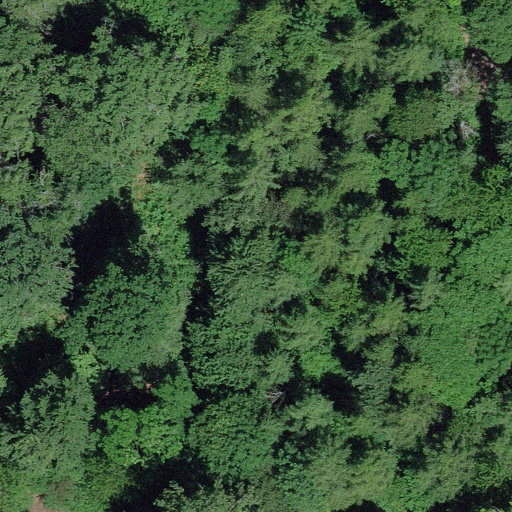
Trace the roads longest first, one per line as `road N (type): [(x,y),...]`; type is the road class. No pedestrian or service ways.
road 1 (track): [(69,511),(61,404),(36,316)]
road 2 (track): [(511,151),(466,0)]
